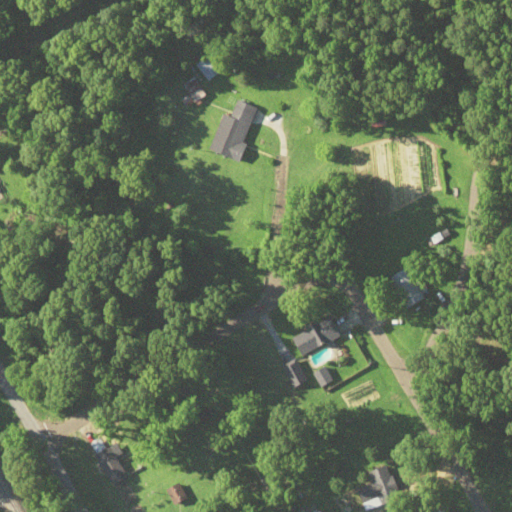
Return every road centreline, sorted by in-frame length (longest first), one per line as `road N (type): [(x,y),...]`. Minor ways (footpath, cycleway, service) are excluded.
road 1 (residential): [(395,442),(437,343),(442,265),(474,181),(511,180)]
road 2 (residential): [(437,511),(286,260)]
road 3 (residential): [(286,260),(41,404)]
road 4 (residential): [(80,511),(41,404),(0,352)]
